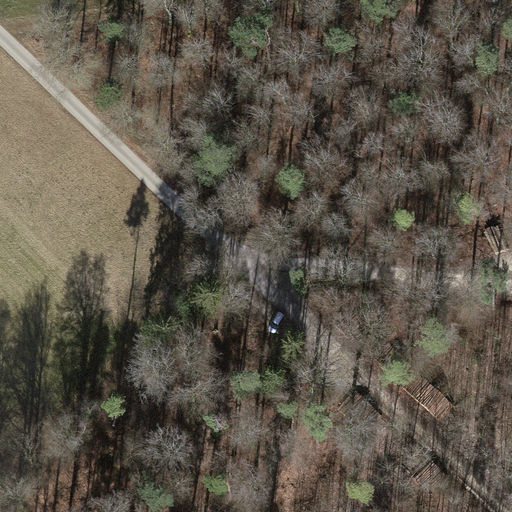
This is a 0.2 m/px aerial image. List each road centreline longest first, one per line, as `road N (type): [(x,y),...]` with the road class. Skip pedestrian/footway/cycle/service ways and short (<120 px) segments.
road 1 (track): [(241,254),(0,28)]
road 2 (track): [(511,291),(241,254)]
road 3 (track): [(175,511),(280,396),(343,342)]
road 4 (track): [(505,511),(343,342)]
road 5 (track): [(343,342),(241,254)]
